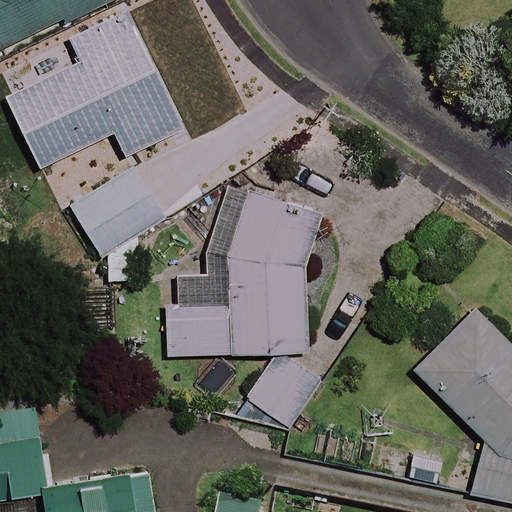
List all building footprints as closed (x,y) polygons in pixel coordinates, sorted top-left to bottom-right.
[(0,0),(0,48),(110,0),(0,0)] [(177,133),(124,15),(30,57),(41,81),(4,97),(36,169),(112,135),(122,158),(177,133)] [(163,220),(128,168),(67,209),(102,261),(163,220)] [(318,379),(294,354),(304,354),(302,268),(319,213),(245,191),(225,257),(226,310),(163,312),(164,357),(271,355),(236,395),(284,430),(318,379)] [(511,347),(471,305),(406,367),(479,443),(467,496),(511,506),(511,347)] [(35,511),(150,511),(146,482),(41,499),(27,410),(0,414),(0,507),(34,502),(35,511)] [(264,511),(265,510),(217,502),(214,511),(264,511)]
